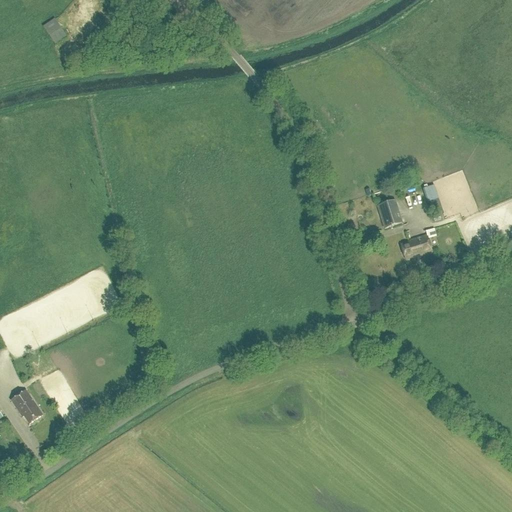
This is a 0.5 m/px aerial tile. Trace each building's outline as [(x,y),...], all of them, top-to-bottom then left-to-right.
[(44,28),(54,40),(56,43),(67,35),(56,20),(44,28)] [(438,189),(428,192),(429,197),(440,195),(438,189)] [(377,207),(385,230),(402,225),(395,202),(377,207)] [(429,230),(430,239),(439,238),(437,229),(429,230)] [(420,257),(432,253),(427,236),(409,242),(409,243),(401,246),(405,260),(414,258),(414,257),(419,255),(420,257)] [(58,370),(50,375),(52,379),(61,373),(58,370)] [(13,384),(7,386),(11,393),(16,391),(13,384)] [(43,416),(26,391),(11,402),(23,419),(24,418),(30,425),(43,416)]
